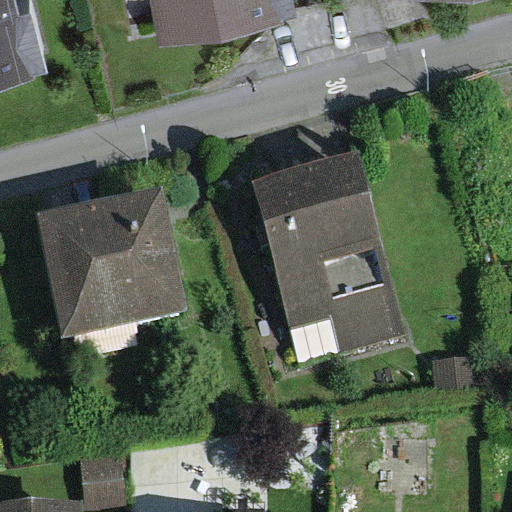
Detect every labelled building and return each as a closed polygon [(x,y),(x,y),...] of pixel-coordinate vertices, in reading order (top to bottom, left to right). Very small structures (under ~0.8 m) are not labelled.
[(0,0),(0,72),(36,64),(20,0),(0,0)] [(283,0),(153,0),(159,31),(285,9),(283,0)] [(405,336),(361,177),(258,206),(302,365),(405,336)] [(164,216),(38,242),(63,360),(189,334),(164,216)] [(91,511),(118,511),(133,511),(131,464),(90,465),(91,511)]
